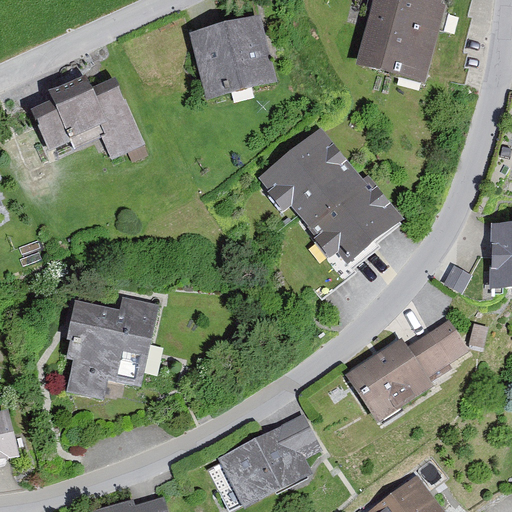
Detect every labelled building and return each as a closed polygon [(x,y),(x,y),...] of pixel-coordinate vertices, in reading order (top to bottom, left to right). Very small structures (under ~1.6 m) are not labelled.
[(368,0),(351,68),(414,84),(435,0),(368,0)] [(253,22),(185,40),(201,102),(270,84),(253,22)] [(45,105),(22,116),(41,157),(64,146),(67,155),(96,141),(106,163),(127,153),(133,164),(144,159),(108,81),(86,92),(80,79),(41,97),(45,105)] [(316,137),(255,182),(297,239),(308,230),(336,267),(394,224),(365,185),(355,189),(316,137)] [(511,226),(490,226),(489,289),(511,289),(511,226)] [(134,396),(155,310),(116,300),(113,313),(69,302),(53,368),(67,371),(62,395),(99,404),(103,389),(134,396)] [(391,342),(337,375),(366,421),(419,388),(414,380),(456,354),(438,325),(397,350),(391,342)] [(0,414),(0,461),(11,459),(2,414),(0,414)] [(209,458),(231,506),(301,475),(294,460),(312,452),(297,418),(209,458)] [(431,511),(413,482),(365,511),(431,511)] [(86,511),(156,511),(153,500),(126,507),(124,502),(86,511)]
